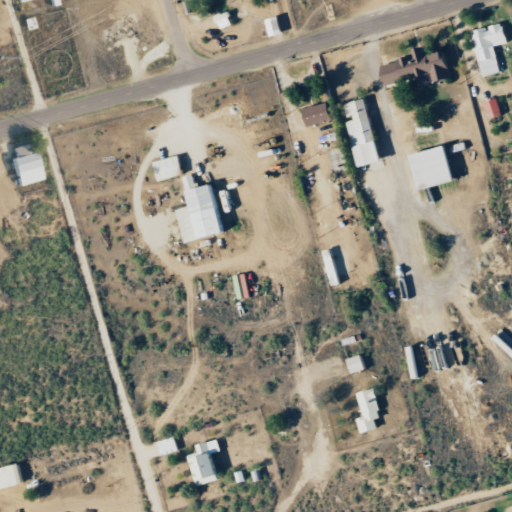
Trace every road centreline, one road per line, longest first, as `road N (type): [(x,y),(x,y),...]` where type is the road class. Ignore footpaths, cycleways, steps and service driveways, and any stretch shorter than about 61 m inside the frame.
road 1 (tertiary): [(0,128),(467,0)]
road 2 (residential): [(43,115),(156,511)]
